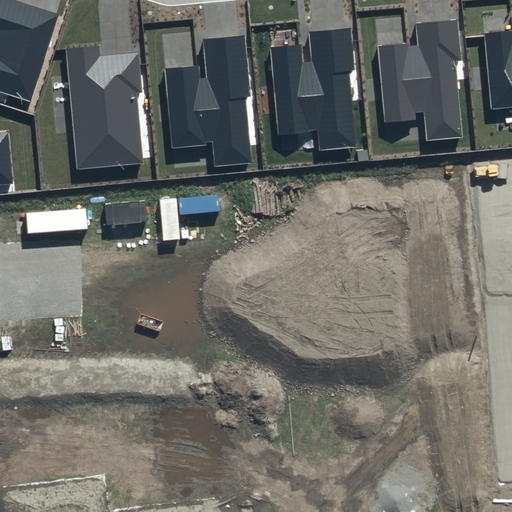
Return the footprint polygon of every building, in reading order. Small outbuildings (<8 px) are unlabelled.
[(58,15),(9,0),(0,0),(0,91),(29,101),(58,15)] [(409,43),(377,46),(385,123),(416,120),(416,113),(423,113),(426,141),(462,138),(455,62),(462,61),(458,18),(415,22),(418,45),(409,46),(409,43)] [(351,27),(309,31),(312,62),(302,63),(300,44),(271,47),(279,133),(318,129),(320,149),(356,146),(348,71),(355,71),(351,27)] [(511,30),(483,33),(491,110),(511,108),(511,30)] [(244,36),(203,40),(207,78),(199,79),(198,66),(165,69),(172,146),(213,142),(215,167),(252,163),(245,98),(250,98),(244,36)] [(99,45),(66,48),(77,169),(144,163),(137,93),(142,92),(138,52),(100,56),(99,45)] [(0,184),(12,183),(7,132),(0,132),(0,184)]
